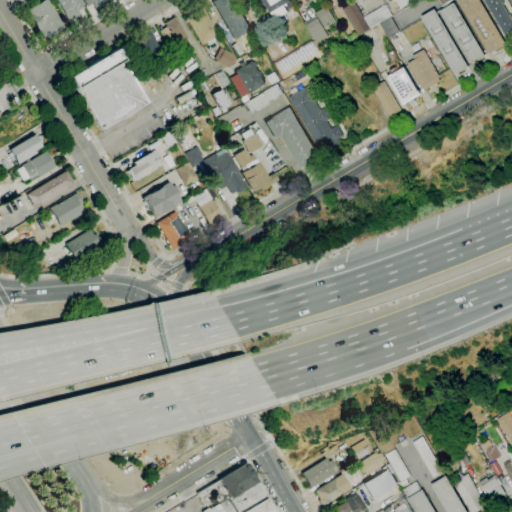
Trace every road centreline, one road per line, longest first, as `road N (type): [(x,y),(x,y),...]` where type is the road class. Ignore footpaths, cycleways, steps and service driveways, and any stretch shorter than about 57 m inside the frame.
road 1 (residential): [(511,73),(184,268)]
road 2 (residential): [(0,11),(130,230)]
road 3 (motorway): [(463,244),(229,323)]
road 4 (motorway): [(297,367),(511,283)]
road 5 (motorway): [(201,330),(0,379)]
road 6 (motorway): [(63,430),(263,378)]
road 7 (motorway): [(201,330),(140,323),(0,345)]
road 8 (secondary): [(255,435),(177,311)]
road 9 (residential): [(164,0),(39,76)]
road 10 (secondary): [(144,287),(0,295)]
road 11 (secondary): [(60,434),(0,330)]
